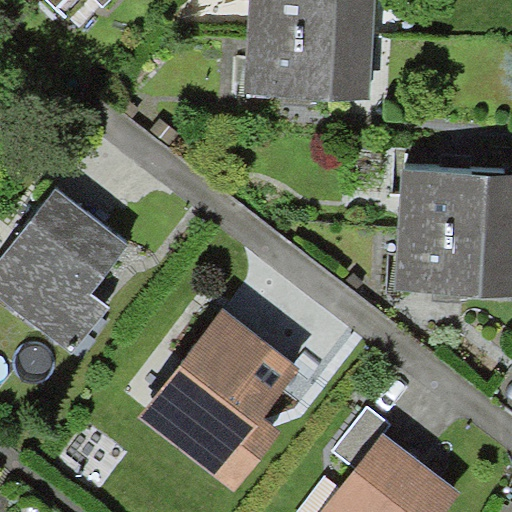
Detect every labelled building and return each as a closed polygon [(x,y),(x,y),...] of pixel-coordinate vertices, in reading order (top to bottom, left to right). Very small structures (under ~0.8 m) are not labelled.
[(47,0),(62,14),(75,0),(93,0),(99,5),(104,0),(47,0)] [(248,0),(247,29),(365,34),(366,0),(248,0)] [(247,29),(245,90),(362,95),(365,34),(247,29)] [(511,167),(400,162),(396,223),(511,228),(511,167)] [(11,233),(20,241),(0,265),(0,299),(65,351),(94,313),(76,299),(121,242),(49,185),(11,233)] [(511,228),(396,223),(394,284),(510,289),(511,253),(511,228)] [(176,360),(185,367),(148,413),(229,477),(259,440),(241,425),(286,369),(214,312),(176,360)] [(338,483),(347,490),(330,511),(432,511),(448,492),(376,435),(386,422),(362,403),(326,449),(350,468),(338,483)]
